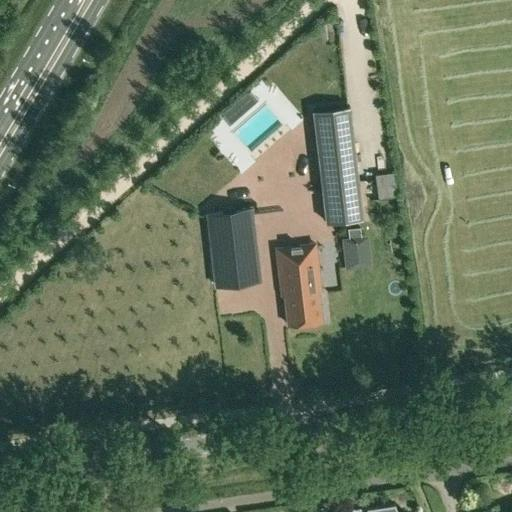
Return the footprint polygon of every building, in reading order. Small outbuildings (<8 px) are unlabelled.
[(349,106),(312,111),(326,222),(363,217),(349,106)] [(214,283),(261,277),(253,204),(206,209),(214,283)] [(341,237),(343,250),(369,246),(367,234),(361,235),(360,226),(347,227),(348,236),(341,237)] [(320,290),(314,243),(276,247),(281,294),(284,294),(287,323),(321,319),(317,289),(320,290)] [(397,511),(394,503),(369,507),(369,511),(397,511)]
